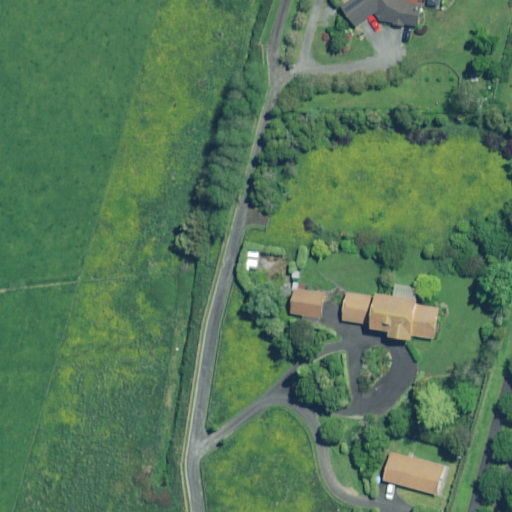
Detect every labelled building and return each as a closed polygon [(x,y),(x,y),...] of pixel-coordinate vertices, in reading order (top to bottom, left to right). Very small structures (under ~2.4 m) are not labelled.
[(403,0),(352,0),(342,7),(357,27),(376,13),(381,20),(404,28),(406,23),(416,27),(422,9),(406,3),(403,0)] [(504,166),(495,171),(501,182),(510,177),(504,166)] [(261,249),(247,248),(245,271),(251,271),(251,268),(259,269),(261,249)] [(418,305),(420,289),(396,286),(395,297),(377,295),(376,297),(347,293),(343,321),(373,325),(373,330),(391,332),(391,338),(413,341),(414,336),(435,339),(439,308),(418,305)] [(325,294),(296,289),(292,314),(321,319),(325,294)] [(444,466),(391,452),(384,480),(437,495),(444,466)]
